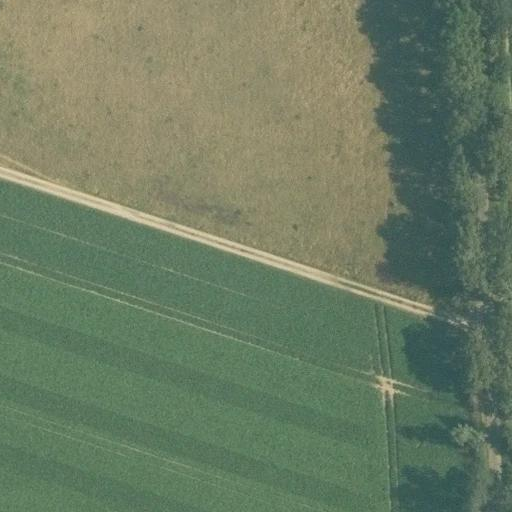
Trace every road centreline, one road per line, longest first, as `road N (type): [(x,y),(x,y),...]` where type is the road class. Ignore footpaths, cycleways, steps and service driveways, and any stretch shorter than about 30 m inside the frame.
road 1 (track): [(0,173),(500,334)]
road 2 (track): [(485,0),(508,511)]
